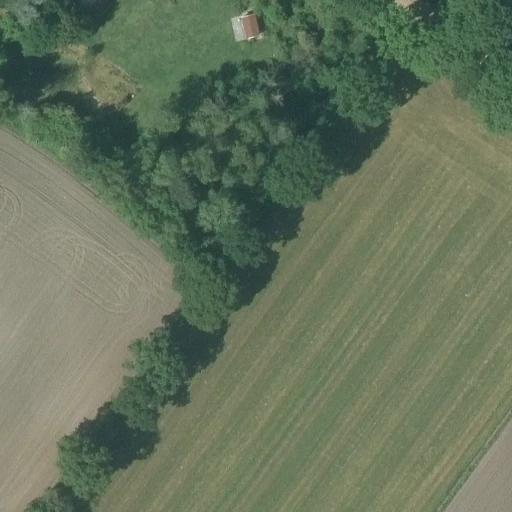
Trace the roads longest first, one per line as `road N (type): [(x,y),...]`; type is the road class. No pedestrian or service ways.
road 1 (track): [(28,511),(409,1)]
road 2 (track): [(406,0),(511,69)]
